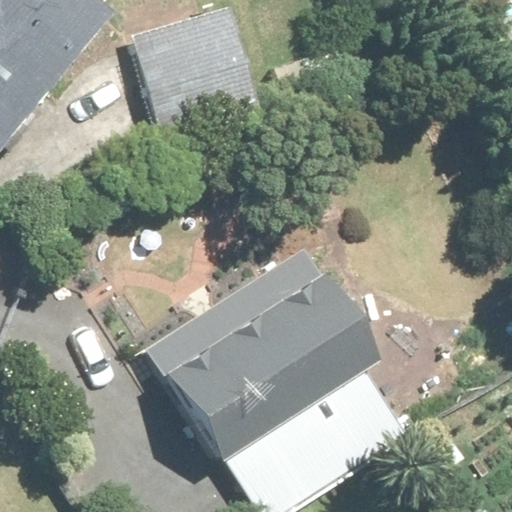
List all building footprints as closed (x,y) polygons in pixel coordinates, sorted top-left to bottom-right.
[(0,0),(0,154),(100,30),(66,3),(68,0),(0,0)] [(496,0),(413,0),(440,39),(496,0)] [(276,112),(247,12),(128,46),(158,147),(276,112)] [(351,94),(333,52),(295,69),(313,111),(351,94)] [(218,470),(357,381),(369,374),(298,262),(146,359),(218,470)]
